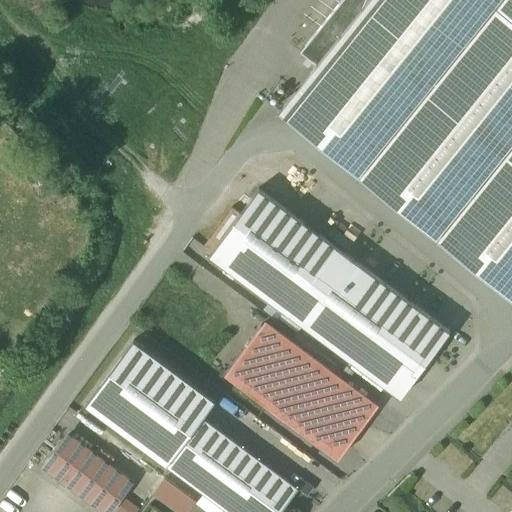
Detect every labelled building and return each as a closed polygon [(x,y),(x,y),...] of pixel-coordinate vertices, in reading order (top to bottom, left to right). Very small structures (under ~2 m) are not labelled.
[(511,0),(368,0),(317,64),(280,110),(511,297),(511,0)] [(342,0),(301,51),(317,64),(368,0),(342,0)] [(450,332),(259,188),(210,254),(401,397),(450,332)] [(0,262),(12,248),(0,238),(0,262)] [(375,410),(261,325),(225,373),(339,457),(375,410)] [(214,400),(133,341),(86,405),(167,465),(202,417),(214,400)] [(281,511),(299,488),(202,417),(167,465),(205,493),(198,502),(211,511),(221,511),(224,508),(230,511),(281,511)] [(108,511),(131,482),(69,436),(46,467),(106,511),(108,511)] [(189,511),(197,502),(174,485),(164,499),(182,511),(189,511)] [(189,511),(211,511),(198,502),(197,502),(189,511)]
